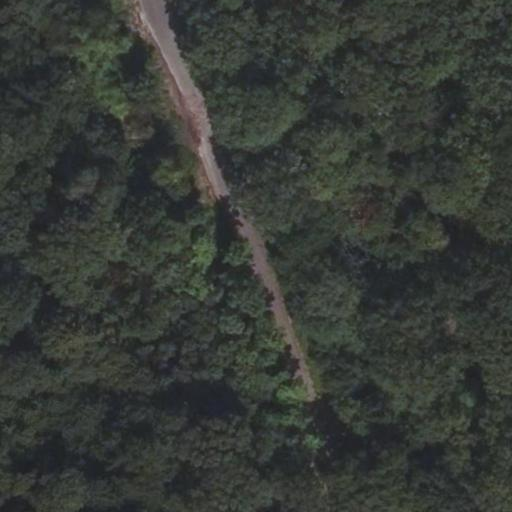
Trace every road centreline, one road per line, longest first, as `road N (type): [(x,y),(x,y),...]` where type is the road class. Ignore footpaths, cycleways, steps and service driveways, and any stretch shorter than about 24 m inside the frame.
road 1 (unclassified): [(187,123),(325,449),(361,511)]
road 2 (track): [(187,123),(51,252),(0,329)]
road 3 (track): [(144,0),(187,123)]
